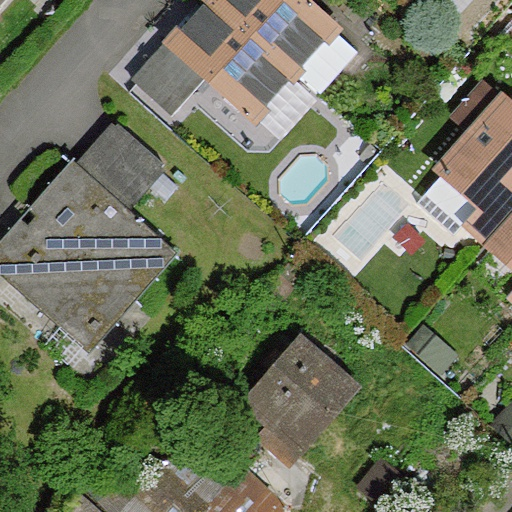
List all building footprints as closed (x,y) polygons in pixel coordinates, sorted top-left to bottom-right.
[(308,0),(194,0),(163,35),(256,120),(339,29),(308,0)] [(511,99),(503,91),(433,168),(475,206),(460,223),(511,270),(511,290),(506,297),(511,301),(511,99)] [(165,167),(112,120),(0,244),(0,274),(87,353),(177,254),(127,209),(165,167)] [(301,334),(240,399),(299,455),(360,390),(301,334)] [(202,511),(155,511),(135,492),(107,468),(80,496),(98,511),(279,511),(285,506),(243,465),(229,482),(183,439),(161,463),(208,506),(202,511)] [(161,463),(135,492),(155,511),(202,511),(208,506),(161,463)] [(98,511),(80,496),(65,511),(98,511)]
